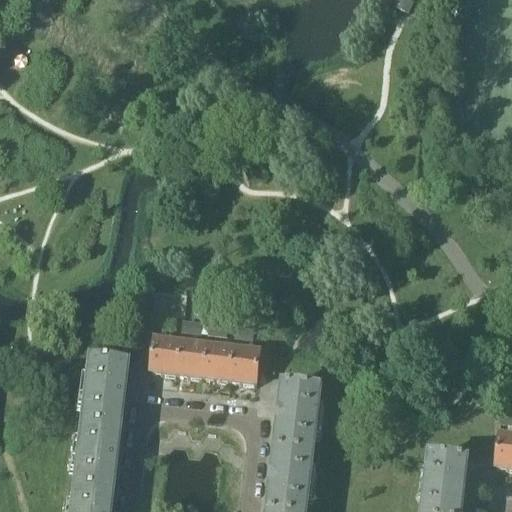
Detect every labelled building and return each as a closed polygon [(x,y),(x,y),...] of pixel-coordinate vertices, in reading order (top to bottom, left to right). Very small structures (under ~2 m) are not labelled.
[(399,0),(397,0),(393,10),(408,17),(413,6),(399,0)] [(175,325),(156,322),(155,334),(156,334),(174,336),(175,325)] [(202,327),(183,325),(182,337),(200,339),(202,327)] [(209,328),(208,340),(226,342),(228,331),(209,328)] [(254,334),(251,333),(237,332),(236,343),(253,345),(254,334)] [(177,381),(181,348),(155,345),(153,359),(151,377),(177,381)] [(181,348),(177,381),(204,384),(208,351),(181,348)] [(208,351),(204,384),(230,387),(234,354),(208,351)] [(257,390),(261,357),(234,354),(230,387),(257,390)] [(78,429),(116,433),(123,372),(85,367),(78,429)] [(326,413),(328,397),(324,396),(324,395),(283,391),(276,452),(314,457),(319,413),(326,413)] [(511,418),(502,417),(501,429),(511,429),(511,418)] [(78,429),(71,490),(109,495),(116,433),(78,429)] [(511,474),(511,441),(499,440),(496,473),(511,474)] [(307,511),(314,457),(276,452),(269,511),(307,511)] [(424,511),(462,511),(468,467),(430,462),(424,511)] [(71,490),(68,511),(106,511),(109,495),(71,490)]
